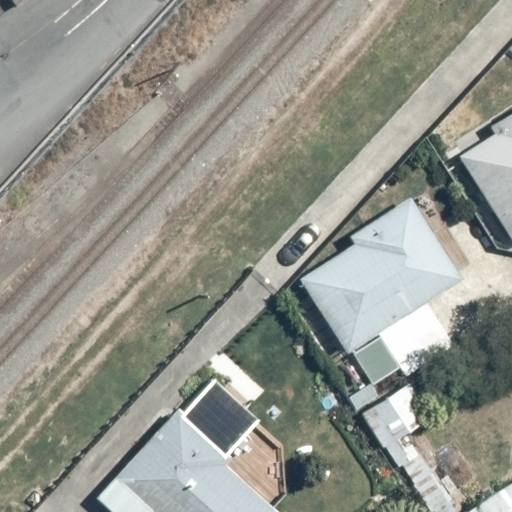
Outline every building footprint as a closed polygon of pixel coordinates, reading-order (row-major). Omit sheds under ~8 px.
[(502,131),(464,155),(511,229),(511,113),(497,123),(502,131)] [(358,244),(307,278),(378,383),(403,365),(380,329),(467,271),(415,193),(352,235),(358,244)] [(430,416),(406,381),(359,412),(383,448),(430,416)] [(241,458),(180,406),(101,498),(117,511),(275,511),(280,507),(234,466),(241,458)] [(449,496),(404,433),(383,448),(428,511),(449,496)] [(511,511),(511,482),(468,511),(511,511)]
